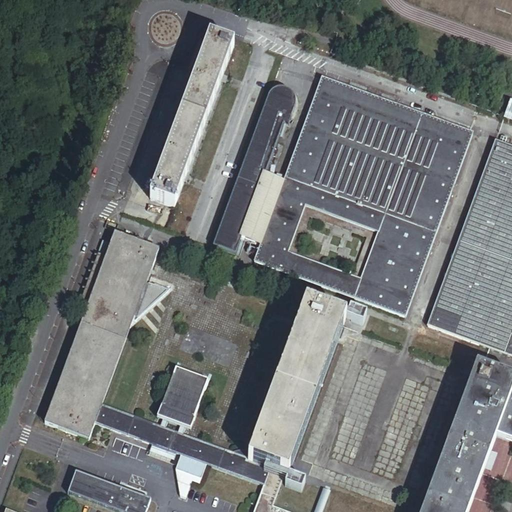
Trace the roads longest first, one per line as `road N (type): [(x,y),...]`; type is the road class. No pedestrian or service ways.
road 1 (residential): [(0,451),(148,40)]
road 2 (residential): [(180,14),(315,62)]
